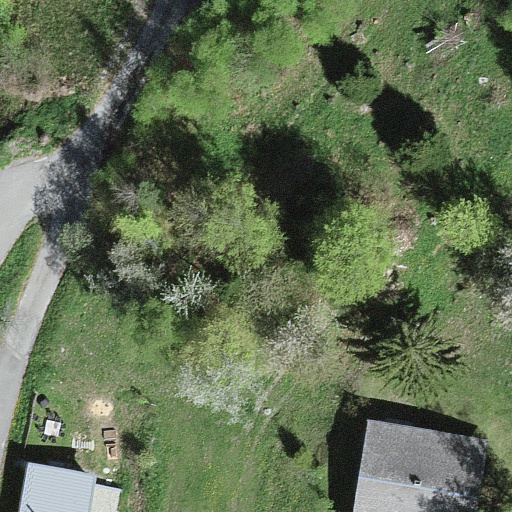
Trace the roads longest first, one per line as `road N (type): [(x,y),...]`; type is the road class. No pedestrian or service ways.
road 1 (residential): [(62,181),(68,226),(0,400)]
road 2 (unclassified): [(176,0),(62,181)]
